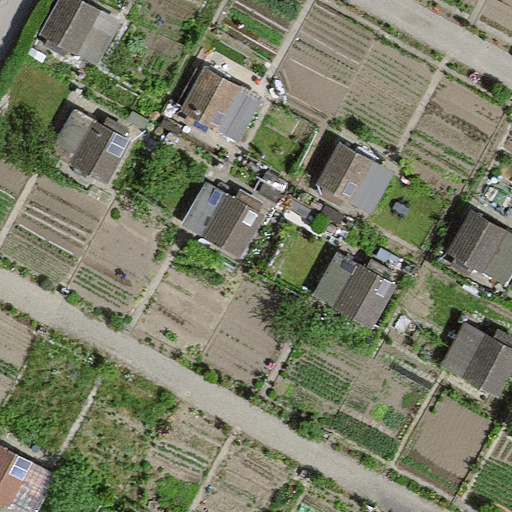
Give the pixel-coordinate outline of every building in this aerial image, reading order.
[(65,0),(50,33),(107,60),(131,11),(107,0),(65,0)] [(192,107),(251,135),(274,89),(214,60),(192,107)] [(121,178),(143,131),(85,103),(63,150),(121,178)] [(324,184),(380,213),(406,162),(350,134),(324,184)] [(213,173),(191,221),(253,250),(275,201),(213,173)] [(511,280),(511,218),(482,201),(455,248),(511,280)] [(346,245),(325,291),(387,319),(408,273),(346,245)] [(511,388),(511,333),(470,319),(453,368),(511,388)] [(11,434),(0,451),(0,494),(28,511),(31,511),(61,466),(11,434)]
